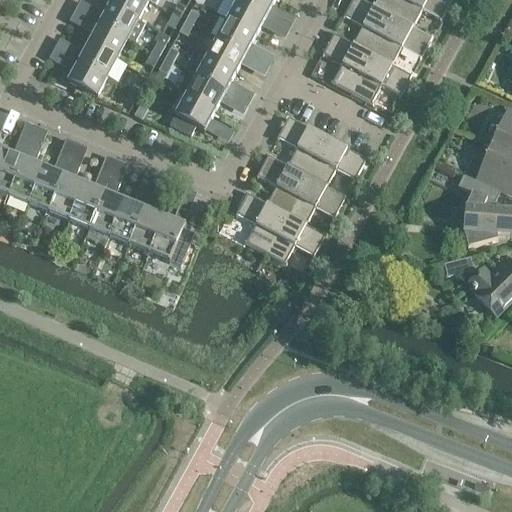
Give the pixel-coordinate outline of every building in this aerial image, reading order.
[(149,5),(139,0),(112,0),(108,8),(139,24),(149,5)] [(139,0),(149,5),(156,9),(161,0),(139,0)] [(277,0),(237,0),(236,3),(267,19),(278,0),(277,0)] [(373,10),(374,9),(356,0),(353,0),(342,21),(344,22),(345,21),(362,30),(353,47),(353,48),(373,59),(393,21),(373,10)] [(378,0),(374,9),(373,10),(393,21),(404,0),(378,0)] [(413,31),(413,30),(422,13),(440,23),(439,24),(441,25),(454,1),(452,0),(451,2),(448,0),(404,0),(393,21),(413,31)] [(94,33),(103,11),(79,2),(71,24),(94,33)] [(267,19),(236,3),(226,22),(257,39),(267,19)] [(172,18),(180,22),(186,11),(178,6),(172,18)] [(98,27),(129,43),(135,46),(145,27),(139,24),(108,8),(98,27)] [(185,25),(193,29),(199,18),(191,14),(185,25)] [(180,22),(172,18),(166,29),(174,33),(180,22)] [(393,21),(373,59),(393,69),(393,68),(402,51),(419,61),(418,62),(420,63),(433,39),(431,38),(431,40),(413,31),(393,21)] [(226,22),(216,41),(246,58),(257,39),(226,22)] [(193,29),(185,25),(179,36),(187,40),(193,29)] [(129,43),(98,27),(88,46),(119,62),(129,43)] [(337,36),(335,35),(322,59),(324,60),(324,59),(342,68),(333,85),(331,84),(330,86),(352,97),(373,59),(353,48),(353,47),(336,38),(337,36)] [(246,58),(216,41),(206,60),(236,77),(246,58)] [(158,45),(152,56),(159,60),(165,49),(158,45)] [(88,46),(78,65),(108,81),(119,62),(88,46)] [(165,63),(172,67),(178,56),(171,52),(165,63)] [(159,60),(152,56),(146,67),(153,71),(159,60)] [(373,59),(352,97),(373,109),(374,107),(372,106),(381,90),(399,99),(398,101),(400,101),(413,77),(411,76),(410,78),(393,69),(373,59)] [(206,60),(195,79),(226,96),(236,77),(206,60)] [(172,67),(165,63),(159,74),(166,78),(172,67)] [(108,81),(78,65),(66,85),(67,86),(68,85),(98,101),(108,81)] [(178,94),(185,98),(216,115),(226,96),(195,79),(188,75),(178,94)] [(137,83),(131,94),(139,98),(145,87),(137,83)] [(139,98),(131,94),(125,105),(133,109),(139,98)] [(216,115),(185,98),(174,118),(175,118),(170,129),(191,140),(196,130),(204,134),(203,135),(204,135),(216,115)] [(134,119),(142,123),(148,112),(140,108),(134,119)] [(491,148),(511,157),(511,114),(507,112),(497,134),(496,133),(494,137),(496,138),(491,148)] [(313,169),(328,141),(289,120),(277,143),(278,144),(279,142),(297,152),(288,169),(287,168),(287,170),(307,180),(313,169)] [(26,126),(19,144),(13,157),(4,154),(0,162),(0,205),(5,208),(8,200),(37,131),(26,126)] [(28,208),(44,170),(35,166),(48,135),(37,131),(8,200),(28,208)] [(328,141),(313,169),(307,180),(326,191),(327,190),(336,173),(354,182),(353,184),(355,185),(367,162),(328,141)] [(66,143),(59,161),(53,174),(44,170),(28,208),(48,216),(77,147),(66,143)] [(68,225),(84,186),(75,183),(88,151),(77,147),(48,216),(68,225)] [(475,184),(500,195),(505,183),(511,185),(511,157),(491,148),(487,158),(485,157),(483,161),(485,162),(475,184)] [(269,157),(263,169),(256,181),(258,182),(259,180),(276,190),(267,207),(266,207),(266,208),(286,218),(307,180),(287,170),(287,168),(270,159),(271,158),(269,157)] [(106,159),(102,169),(94,190),(84,186),(68,225),(88,233),(117,163),(106,159)] [(108,241),(124,203),(115,199),(128,168),(117,163),(88,233),(108,241)] [(124,203),(108,241),(128,249),(157,180),(146,176),(134,207),(124,203)] [(500,195),(475,184),(463,178),(458,191),(472,197),(466,210),(465,210),(463,236),(467,252),(498,244),(496,238),(511,239),(511,214),(498,213),(501,208),(495,206),(500,195)] [(157,180),(128,249),(149,258),(164,219),(155,216),(168,184),(157,180)] [(306,229),(306,228),(315,211),(333,221),(332,222),(334,223),(347,199),(345,198),(344,200),(327,190),(326,191),(307,180),(286,218),(306,229)] [(197,196),(186,192),(176,218),(187,222),(197,196)] [(266,208),(266,207),(249,198),(250,196),(248,195),(235,219),(237,220),(238,219),(255,228),(246,245),(245,244),(244,246),(265,257),(286,218),(266,208)] [(286,218),(265,257),(286,269),(287,267),(286,266),(295,249),(312,259),(311,260),(313,261),(326,237),(324,236),(324,238),(306,229),(286,218)] [(164,219),(149,258),(170,266),(185,229),(186,230),(186,228),(164,219)] [(470,261),(444,268),(447,280),(473,273),(470,261)] [(496,320),(511,303),(511,266),(509,264),(492,281),(483,273),(468,288),(476,297),(475,298),(496,320)]
